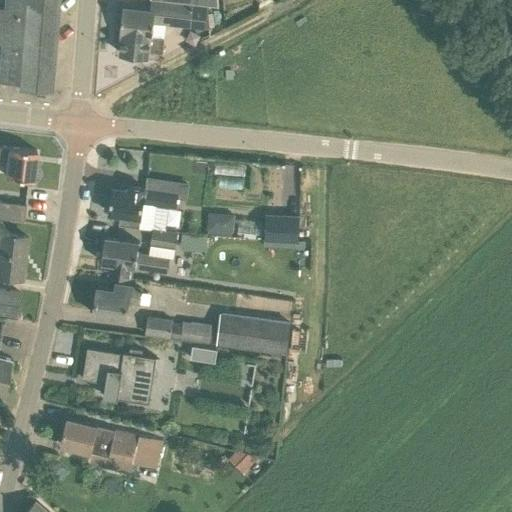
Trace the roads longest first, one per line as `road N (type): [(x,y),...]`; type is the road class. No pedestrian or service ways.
road 1 (tertiary): [(511,170),(78,124)]
road 2 (unclassified): [(1,511),(53,292),(78,124)]
road 3 (track): [(78,124),(298,0)]
road 4 (unclassified): [(78,124),(88,0)]
